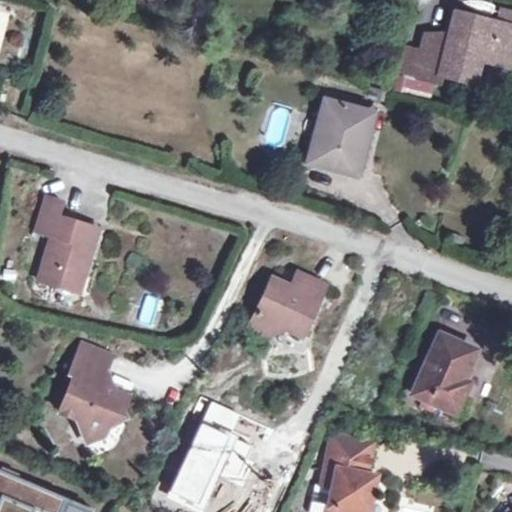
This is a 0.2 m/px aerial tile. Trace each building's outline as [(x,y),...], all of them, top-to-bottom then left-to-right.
[(421,52),(415,77),(439,83),(442,74),(474,81),(481,54),(509,60),(511,48),(511,28),(496,25),(480,21),(481,17),(457,11),(451,33),(449,32),(441,38),(425,34),(421,52)] [(511,13),(500,11),(496,25),(511,28),(511,13)] [(400,73),(415,77),(421,52),(406,48),(400,73)] [(325,101),(308,163),(356,176),(372,114),(325,101)] [(297,133),(310,136),(315,114),(302,111),(297,133)] [(62,202),(46,197),(36,231),(50,235),(37,280),(71,290),(82,257),(86,259),(96,229),(57,217),(62,202)] [(76,291),(86,259),(82,257),(71,290),(76,291)] [(301,334),(323,286),(296,274),(290,287),(270,278),(247,326),(267,336),(287,328),(301,334)] [(158,327),(162,297),(142,295),(139,325),(158,327)] [(471,349),(438,334),(411,392),(452,411),(462,390),(455,387),(471,349)] [(105,360),(73,348),(62,378),(66,380),(53,417),(72,425),(81,449),(98,442),(104,425),(111,427),(121,402),(94,391),(105,360)] [(247,416),(204,397),(163,489),(206,507),(247,416)] [(366,448),(324,441),(314,492),(308,490),(302,511),(362,511),(366,492),(360,479),(366,448)] [(47,487),(0,468),(0,511),(28,511),(34,501),(41,503),(47,487)] [(368,481),(360,479),(366,492),(368,481)] [(28,511),(56,511),(62,498),(65,490),(49,483),(47,487),(41,503),(34,501),(28,511)] [(62,498),(56,511),(91,511),(92,510),(62,498)]
